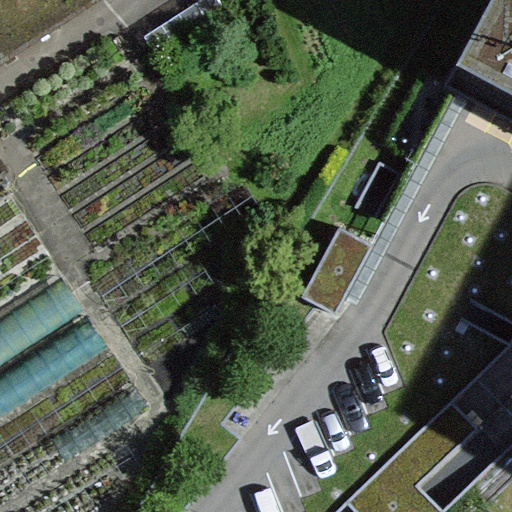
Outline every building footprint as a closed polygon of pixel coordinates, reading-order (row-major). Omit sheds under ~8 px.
[(0,0),(0,60),(93,0),(0,0)] [(511,0),(489,0),(456,62),(511,90),(511,0)] [(20,128),(33,120),(46,141),(148,74),(127,41),(12,115),(20,128)] [(151,87),(38,159),(95,248),(208,175),(151,87)] [(7,197),(0,201),(0,309),(57,271),(7,197)] [(371,244),(341,227),(305,292),(335,309),(371,244)] [(106,293),(148,361),(225,314),(183,246),(106,293)] [(0,364),(87,307),(68,278),(0,322),(0,364)] [(0,422),(107,348),(91,326),(0,388),(0,422)] [(129,384),(52,441),(66,460),(143,403),(129,384)]
